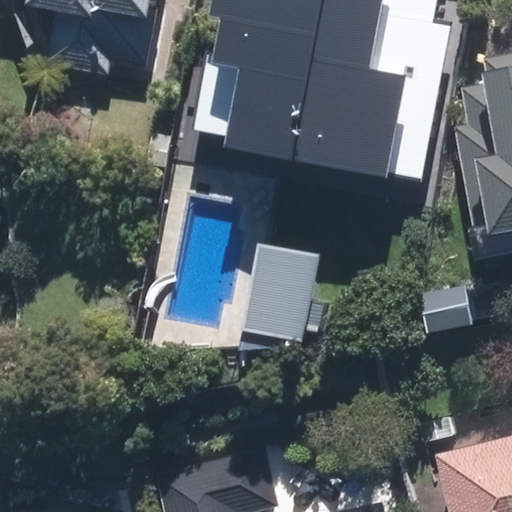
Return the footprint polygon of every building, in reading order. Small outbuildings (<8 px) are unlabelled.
[(139,68),(151,0),(33,0),(30,17),(57,22),(49,66),(105,76),(107,63),(139,68)] [(195,137),(390,175),(425,182),(456,25),(431,21),(435,0),(210,0),(207,16),(218,18),(195,137)] [(453,136),(478,264),(511,257),(511,61),(485,66),(489,88),(463,93),(471,133),(453,136)] [(316,264),(257,252),(239,337),(299,350),(316,264)] [(477,280),(417,291),(426,338),(486,327),(477,280)] [(511,511),(511,446),(435,466),(446,511),(511,511)] [(266,453),(156,478),(163,511),(381,511),(381,510),(372,511),(267,511),(279,509),(266,453)]
